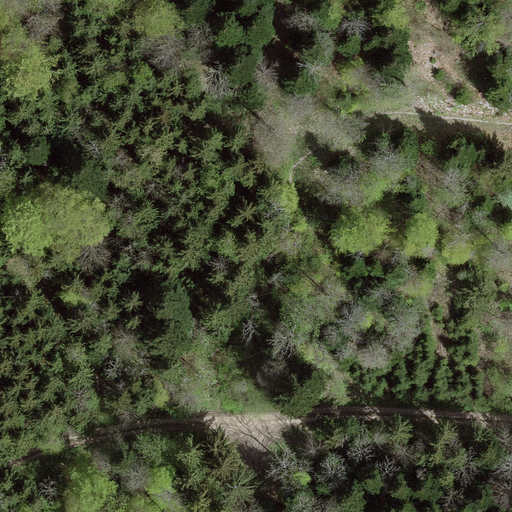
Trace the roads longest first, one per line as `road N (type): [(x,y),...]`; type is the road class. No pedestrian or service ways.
road 1 (track): [(0,465),(135,427),(255,419)]
road 2 (track): [(255,419),(351,413),(511,421)]
road 3 (track): [(511,125),(394,118),(329,142)]
